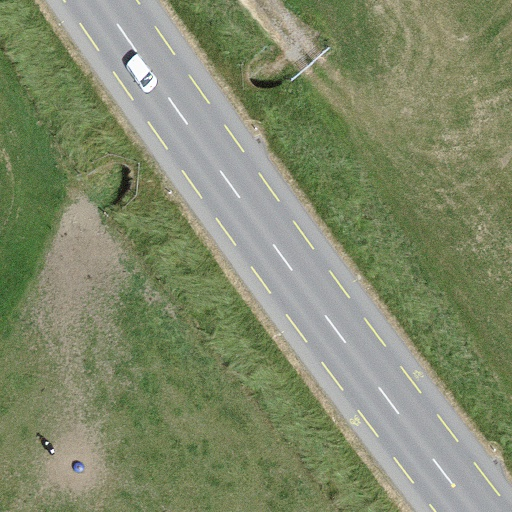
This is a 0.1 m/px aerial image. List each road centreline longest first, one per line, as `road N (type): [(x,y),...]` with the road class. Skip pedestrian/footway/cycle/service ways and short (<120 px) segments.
road 1 (secondary): [(481,511),(127,0)]
road 2 (unknown): [(262,0),(290,34),(289,50),(206,113)]
